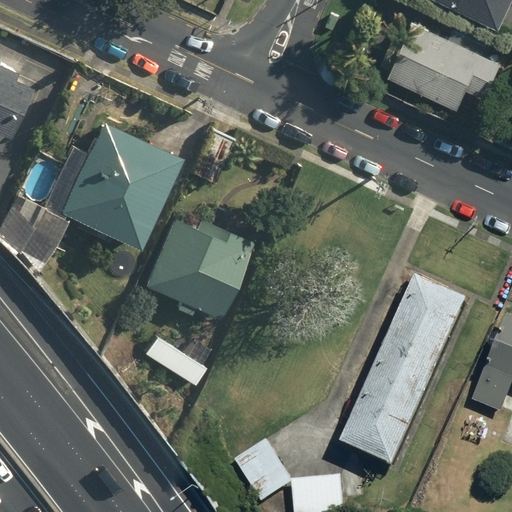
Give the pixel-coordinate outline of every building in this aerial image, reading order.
[(511,0),(442,0),(498,27),(511,1),(511,0)] [(401,45),(391,40),(379,65),(392,71),(389,77),(459,109),(468,89),(487,98),(503,62),(484,53),(490,40),(455,24),(450,36),(413,19),(401,45)] [(27,77),(0,64),(0,125),(3,127),(27,77)] [(178,156),(100,120),(57,212),(135,248),(178,156)] [(209,131),(193,173),(214,181),(230,139),(209,131)] [(217,318),(251,241),(199,218),(194,229),(170,219),(141,285),(217,318)] [(469,302),(417,279),(342,445),(394,468),(469,302)] [(511,315),(475,401),(503,413),(511,391),(511,315)] [(342,511),(345,511),(342,474),(293,478),(295,511),(342,511)]
